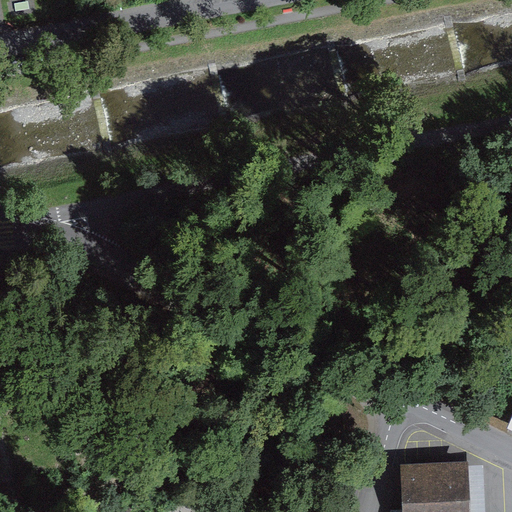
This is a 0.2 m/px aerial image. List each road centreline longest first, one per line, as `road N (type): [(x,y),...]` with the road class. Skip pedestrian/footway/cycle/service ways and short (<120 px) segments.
road 1 (unclassified): [(511,115),(94,213),(65,229)]
road 2 (residential): [(399,398),(231,351),(65,229)]
road 3 (residential): [(0,46),(253,0)]
road 4 (residential): [(511,448),(399,398)]
